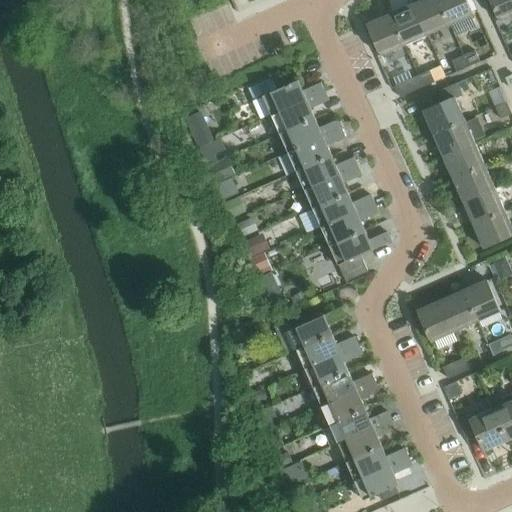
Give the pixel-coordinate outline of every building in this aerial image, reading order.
[(438,0),(424,0),(414,5),(428,36),(450,26),(438,0)] [(466,0),(438,0),(450,26),(474,16),(466,0)] [(511,16),(511,0),(490,0),(500,21),(511,16)] [(414,5),(391,15),(405,46),(428,36),(414,5)] [(405,46),(391,15),(368,25),(382,56),(405,46)] [(475,51),(464,56),(469,68),(480,63),(475,51)] [(469,68),(464,56),(452,62),(457,73),(469,68)] [(430,71),(418,77),(423,88),(435,83),(430,71)] [(423,88),(418,77),(395,87),(400,98),(423,88)] [(272,78),(248,89),(254,102),(264,97),(272,116),(325,92),(321,84),(303,92),(298,81),(278,90),(272,78)] [(424,112),(434,135),(465,121),(456,99),(463,96),(458,84),(434,94),(439,105),(424,112)] [(325,92),(272,116),(281,135),(315,119),(311,109),(329,101),(325,92)] [(511,113),(507,103),(496,108),(501,120),(511,114),(511,113)] [(315,119),(281,135),(289,153),(341,130),(338,121),(320,129),(315,119)] [(465,121),(434,135),(444,158),(475,144),(465,121)] [(341,130),(289,153),(297,172),(332,157),(327,147),(345,139),(341,130)] [(210,132),(195,139),(199,148),(199,149),(210,144),(215,142),(210,132)] [(210,144),(199,149),(207,166),(218,161),(210,144)] [(475,144),(444,158),(454,180),(486,167),(475,144)] [(332,157),(297,172),(305,191),(358,167),(354,158),(336,166),(332,157)] [(224,160),(208,167),(215,185),(232,177),(224,160)] [(358,167),(305,191),(314,209),(348,194),(344,184),(362,176),(358,167)] [(486,167),(454,180),(464,203),(496,189),(486,167)] [(232,178),(216,185),(220,195),(236,188),(232,178)] [(496,189),(464,203),(474,226),(506,212),(496,189)] [(348,194),(314,209),(322,228),(375,204),(371,195),(353,203),(348,194)] [(237,198),(224,204),(230,219),(231,219),(244,213),(237,198)] [(375,204),(322,228),(330,246),(365,231),(361,221),(379,213),(375,204)] [(511,226),(506,212),(474,226),(485,249),(511,236),(511,226)] [(251,219),(237,226),(242,238),(257,232),(251,219)] [(365,231),(330,246),(339,266),(361,256),(391,242),(387,233),(369,241),(365,231)] [(259,236),(243,243),(250,258),(266,251),(259,236)] [(264,253),(251,260),(259,278),(273,272),(264,253)] [(361,256),(339,266),(346,282),(368,273),(361,256)] [(505,258),(494,263),(502,279),(509,276),(511,271),(505,258)] [(272,273),(258,280),(272,313),(287,306),(272,273)] [(487,280),(464,291),(478,322),(501,312),(487,280)] [(464,291),(441,301),(455,332),(478,322),(464,291)] [(455,332),(441,301),(418,311),(432,343),(455,332)] [(289,332),(298,351),(333,336),(328,325),(346,317),(342,308),(289,332)] [(333,336),(298,351),(306,370),(359,346),(355,337),(337,345),(333,336)] [(511,337),(501,343),(506,354),(511,351),(511,337)] [(249,340),(238,345),(243,358),(255,353),(249,340)] [(359,346),(306,370),(314,388),(349,373),(345,363),(363,355),(359,346)] [(478,353),(467,358),(472,369),(483,364),(478,353)] [(472,369),(467,358),(443,368),(448,379),(472,369)] [(349,373),(314,388),(323,407),(375,383),(371,374),(353,382),(349,373)] [(375,383),(323,407),(331,426),(366,410),(361,400),(379,392),(375,383)] [(511,401),(494,410),(508,441),(511,439),(511,401)] [(366,410),(331,426),(339,444),(392,420),(388,412),(370,420),(366,410)] [(508,441),(494,410),(472,419),(469,412),(457,417),(467,441),(478,436),(484,451),(508,441)] [(392,420),(339,444),(347,463),(382,447),(378,437),(396,429),(392,420)] [(382,447),(347,463),(355,481),(408,458),(405,449),(387,457),(382,447)] [(408,458),(355,481),(364,501),(399,485),(394,475),(412,467),(408,458)]
